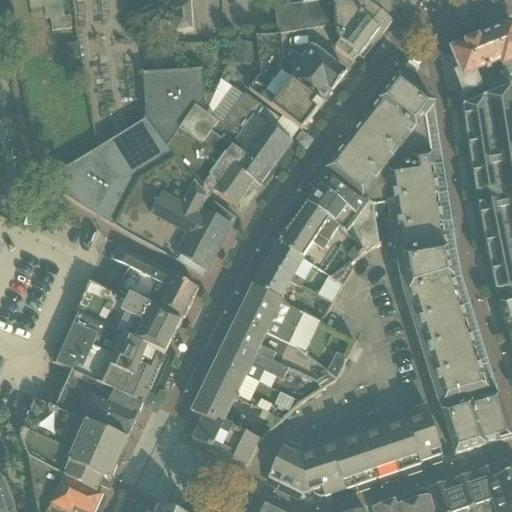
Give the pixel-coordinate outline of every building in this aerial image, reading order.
[(28,0),(32,22),(46,20),(50,19),(64,17),(64,16),(61,0),(28,0)] [(171,0),(170,3),(174,34),(192,31),(191,3),(189,0),(171,0)] [(359,60),(388,22),(386,20),(359,0),(302,0),(304,5),(319,3),(329,2),(330,7),(333,7),(334,27),(335,36),(340,44),(334,52),(352,65),(357,58),(359,60)] [(359,0),(386,20),(388,22),(389,22),(405,0),(359,0)] [(329,2),(319,3),(322,30),(334,27),(333,7),(330,7),(329,2)] [(304,5),(307,32),(322,30),(319,3),(304,5)] [(290,7),(293,34),(307,32),(304,5),(290,7)] [(275,12),(277,37),(279,37),(293,34),(290,7),(275,8),(275,12)] [(511,29),(510,29),(451,53),(463,84),(458,86),(468,108),(462,110),(476,197),(495,295),(498,295),(511,291),(511,29)] [(248,91),(301,133),(322,106),(288,78),(284,75),(279,37),(277,37),(256,40),(260,75),(248,91)] [(238,43),(235,65),(253,68),(255,46),(238,43)] [(76,44),(61,46),(64,67),(79,64),(76,44)] [(144,50),(145,61),(175,59),(174,47),(144,50)] [(288,78),(322,106),(331,94),(346,75),(312,48),(309,51),(302,61),(293,54),(286,62),(294,69),(288,78)] [(213,195),(241,215),(271,174),(235,148),(212,132),(218,124),(207,116),(206,115),(213,106),(222,82),(221,81),(215,95),(204,96),(202,72),(143,75),(145,122),(191,183),(207,200),(208,201),(213,195)] [(404,297),(438,407),(486,392),(452,280),(449,270),(423,103),(425,100),(398,79),(326,171),(373,208),(388,205),(399,277),(404,297)] [(235,148),(271,174),(291,145),(272,131),(279,121),(244,96),(243,97),(222,82),(213,106),(206,115),(207,116),(218,124),(212,132),(235,148)] [(150,217),(218,253),(231,228),(216,220),(218,217),(202,209),(208,201),(207,200),(191,183),(145,122),(91,155),(126,200),(151,214),(150,217)] [(176,258),(207,274),(218,253),(150,217),(151,214),(126,200),(91,155),(59,175),(42,185),(117,231),(157,255),(173,263),(176,258)] [(363,253),(365,256),(378,246),(373,208),(326,171),(318,181),(323,185),(306,208),(334,227),(363,253)] [(278,246),(331,282),(349,268),(364,257),(365,256),(363,253),(334,227),(306,208),(278,246)] [(289,310),(321,327),(353,273),(349,268),(331,282),(278,246),(252,290),(287,306),(289,310)] [(117,294),(181,324),(198,292),(163,275),(165,272),(118,248),(110,262),(129,272),(117,294)] [(74,315),(165,357),(181,324),(117,294),(88,282),(74,315)] [(328,378),(335,384),(355,345),(321,327),(289,310),(287,306),(252,290),(236,323),(298,353),(328,378)] [(511,291),(498,295),(502,306),(499,307),(511,348),(511,291)] [(71,374),(142,407),(165,357),(74,315),(52,364),(71,373),(71,374)] [(315,385),(320,394),(335,384),(328,378),(298,353),(236,323),(226,345),(315,385)] [(215,366),(300,407),(320,394),(315,385),(226,345),(215,366)] [(271,420),(281,425),(300,407),(215,366),(205,388),(271,420)] [(54,410),(127,443),(142,407),(71,374),(59,401),(54,410)] [(202,421),(249,444),(271,420),(205,388),(191,416),(202,421)] [(441,414),(455,458),(511,440),(498,396),(441,414)] [(29,464),(102,498),(114,470),(127,443),(54,410),(36,402),(24,429),(19,439),(29,459),(29,464)] [(323,497),(324,499),(328,498),(327,497),(334,494),(334,493),(442,457),(429,420),(430,419),(426,409),(402,417),(403,418),(302,452),(288,446),(281,450),(268,480),(303,497),(314,493),(315,497),(319,499),(323,497)] [(192,443),(246,469),(256,448),(281,425),(271,420),(249,444),(202,421),(192,443)] [(96,511),(102,498),(29,464),(37,511),(96,511)] [(497,467),(427,491),(433,511),(511,511),(511,475),(501,479),(497,467)] [(0,511),(13,511),(0,477),(0,511)] [(387,505),(371,510),(372,511),(433,511),(427,491),(425,492),(424,490),(418,492),(420,500),(389,511),(387,505)] [(273,511),(256,503),(250,501),(244,511),(273,511)]
